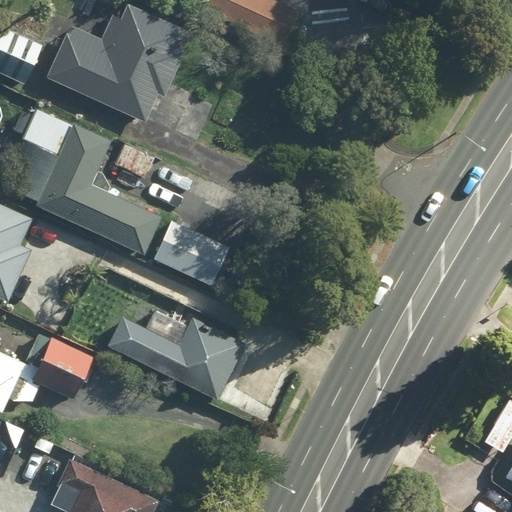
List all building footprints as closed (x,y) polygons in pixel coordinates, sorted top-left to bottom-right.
[(174,0),(278,47),(293,12),(266,0),(174,0)] [(58,35),(38,79),(140,124),(152,97),(159,100),(180,53),(173,50),(181,32),(121,5),(114,21),(106,17),(95,41),(67,29),(63,38),(58,35)] [(38,46),(0,28),(0,77),(20,87),(38,46)] [(106,143),(32,110),(0,181),(0,189),(32,204),(30,208),(139,257),(157,218),(103,194),(106,188),(99,175),(93,173),(106,143)] [(152,159),(121,145),(111,165),(142,180),(152,159)] [(0,301),(5,304),(27,252),(17,247),(29,220),(0,208),(0,301)] [(224,248),(165,222),(147,261),(206,288),(224,248)] [(173,348),(114,318),(99,347),(210,403),(239,347),(187,320),(173,348)] [(88,359),(46,339),(28,364),(27,382),(68,402),(88,359)] [(0,406),(20,364),(0,355),(0,406)] [(498,454),(511,430),(511,389),(481,444),(498,454)] [(56,511),(149,511),(154,502),(65,460),(53,486),(55,487),(46,507),(56,511)]
